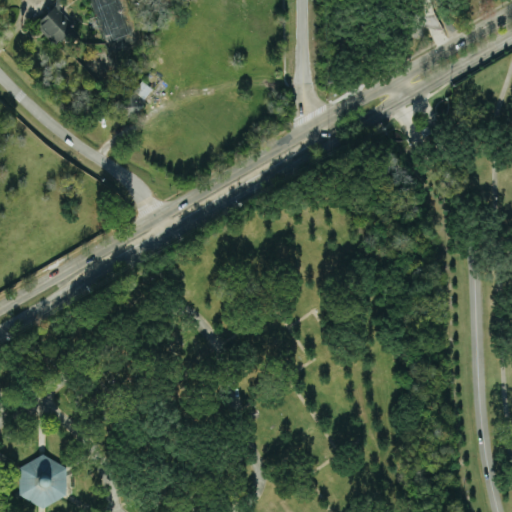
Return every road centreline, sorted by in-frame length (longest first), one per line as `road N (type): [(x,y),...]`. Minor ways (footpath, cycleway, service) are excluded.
road 1 (secondary): [(511,7),(0,304)]
road 2 (residential): [(165,232),(128,178),(72,140),(0,73)]
road 3 (secondary): [(0,329),(177,226)]
road 4 (secondary): [(177,226),(319,145)]
road 5 (tertiary): [(319,145),(307,126),(305,0)]
road 6 (secondary): [(405,96),(511,33)]
